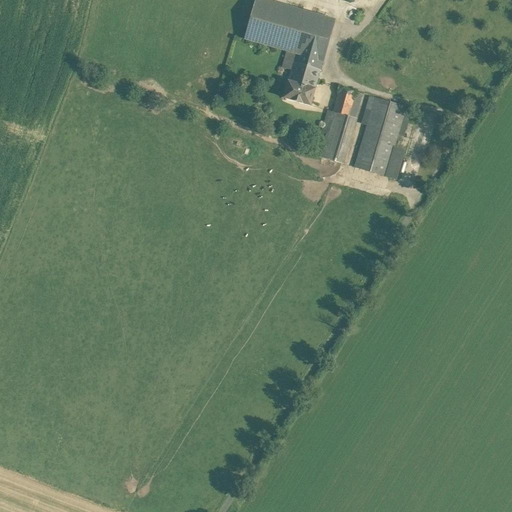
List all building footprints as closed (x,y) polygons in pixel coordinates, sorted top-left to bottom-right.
[(335,21),(259,0),(256,0),(246,38),(287,50),(297,53),(294,63),(321,71),(335,21)] [(297,53),(287,50),(282,68),(292,70),(294,63),(297,53)] [(321,71),(294,63),(292,70),(289,82),(315,89),(321,71)] [(315,89),(289,82),(284,98),(311,106),(315,89)] [(356,93),(341,88),(334,112),(349,117),(356,93)] [(356,93),(349,117),(357,119),(364,95),(356,93)] [(370,97),(362,124),(367,125),(375,98),(370,97)] [(367,125),(355,167),(386,177),(395,148),(399,135),(406,107),(375,98),(367,125)] [(406,107),(399,135),(404,136),(411,109),(406,107)] [(328,111),(322,132),(327,133),(334,112),(328,111)] [(349,117),(334,112),(327,133),(320,157),(344,164),(357,119),(349,117)] [(406,151),(395,148),(386,177),(398,180),(406,151)]
